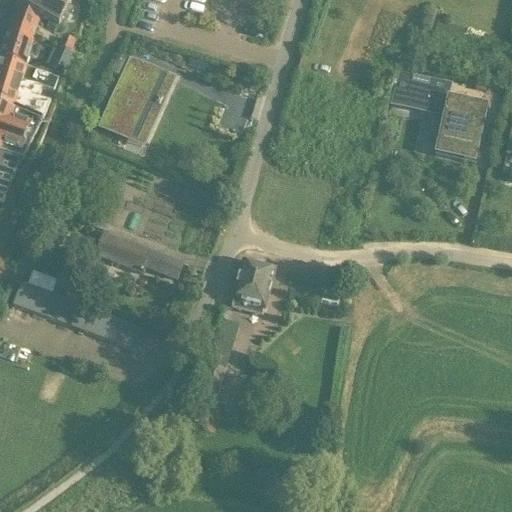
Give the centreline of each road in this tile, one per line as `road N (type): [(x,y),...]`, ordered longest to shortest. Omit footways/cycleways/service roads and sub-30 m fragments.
road 1 (residential): [(511,262),(423,252),(329,259),(239,234)]
road 2 (residential): [(239,234),(301,0)]
road 3 (residential): [(168,389),(239,234)]
